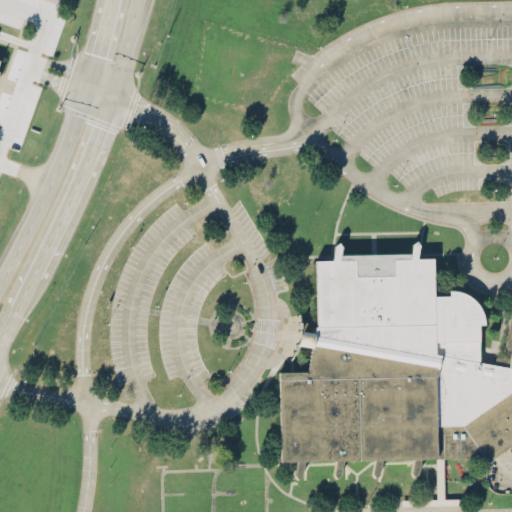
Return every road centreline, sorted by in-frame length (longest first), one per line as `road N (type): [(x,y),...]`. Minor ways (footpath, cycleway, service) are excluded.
road 1 (primary): [(16,308),(111,95)]
road 2 (primary): [(88,87),(51,184),(0,282)]
